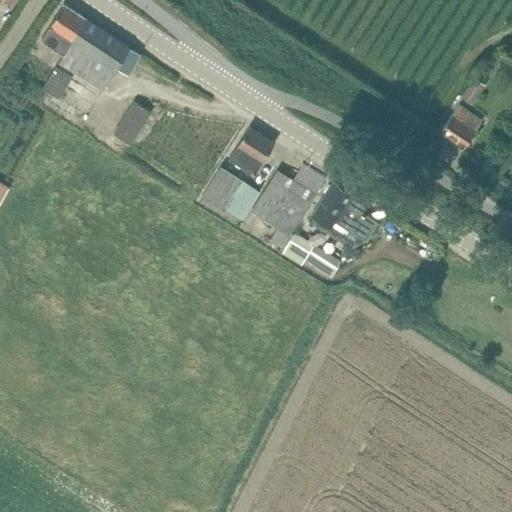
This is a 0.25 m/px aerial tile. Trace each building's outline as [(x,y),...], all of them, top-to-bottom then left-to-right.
[(130,70),(141,54),(141,53),(89,20),(87,18),(87,17),(65,3),(54,19),(42,37),(65,52),(62,56),(58,62),(101,89),(115,68),(117,65),(128,73),(130,70)] [(58,101),(72,81),(55,70),(42,90),(58,101)] [(471,103),(485,83),(477,77),(463,96),(471,103)] [(129,148),(141,128),(152,111),(135,100),(112,137),(129,148)] [(465,147),(476,130),(483,121),(459,105),(441,131),(465,147)] [(254,175),(264,158),(275,141),(251,126),(229,159),(254,175)] [(242,216),(260,189),(222,163),(204,190),(242,216)] [(255,205),(251,210),(278,227),(269,240),(284,249),(288,242),(289,240),(296,230),(293,228),(305,210),(316,193),(278,169),(267,186),(255,205)] [(0,201),(2,199),(9,187),(0,180),(0,201)] [(336,219),(367,239),(367,238),(378,221),(363,211),(369,202),(353,192),(334,180),(324,196),(313,213),(332,225),(336,219)] [(332,276),(337,268),(299,244),(294,252),(332,276)]
